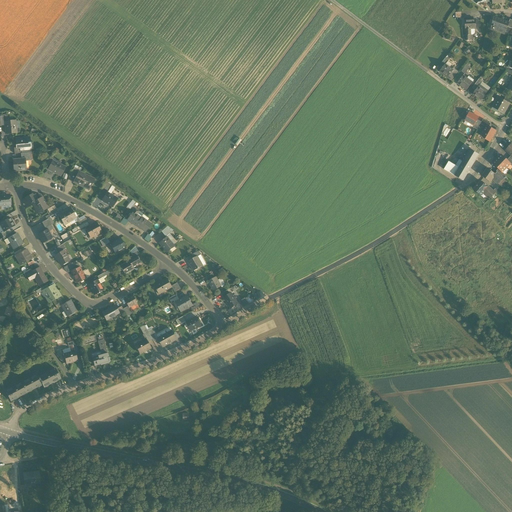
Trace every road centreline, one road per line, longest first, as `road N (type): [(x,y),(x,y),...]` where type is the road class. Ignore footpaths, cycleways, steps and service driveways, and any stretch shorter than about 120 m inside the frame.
road 1 (residential): [(504,129),(466,183),(223,326)]
road 2 (tertiary): [(10,433),(235,480),(317,511)]
road 3 (residential): [(223,326),(160,360),(29,406),(16,414),(10,433)]
road 4 (residential): [(170,264),(122,295),(87,304),(35,243),(16,184)]
road 5 (unclassified): [(504,129),(330,0)]
road 6 (residential): [(170,264),(71,201),(16,184)]
road 7 (track): [(275,491),(342,387)]
